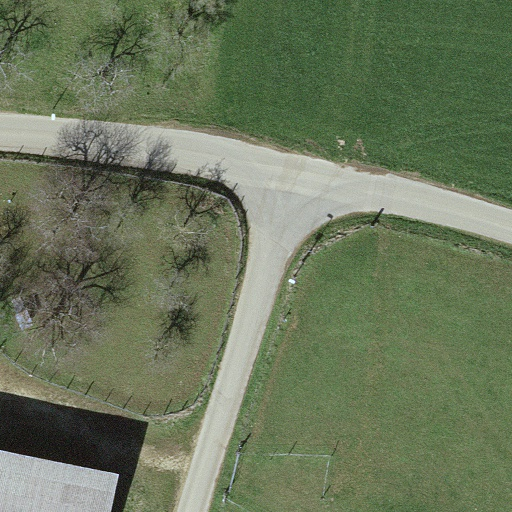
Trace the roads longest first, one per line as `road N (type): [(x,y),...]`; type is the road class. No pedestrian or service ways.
road 1 (unclassified): [(511,233),(306,174),(0,132)]
road 2 (track): [(194,469),(0,404)]
